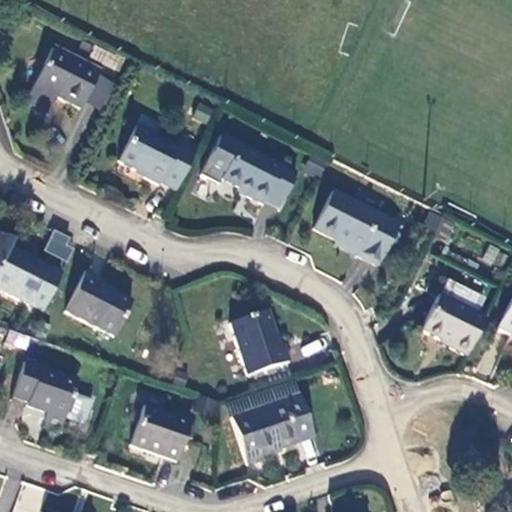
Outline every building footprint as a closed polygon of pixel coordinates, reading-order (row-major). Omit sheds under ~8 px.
[(92,66),(47,47),(25,96),(70,115),(92,66)] [(193,119),(207,123),(212,107),(198,103),(193,119)] [(136,116),(114,157),(168,186),(191,145),(136,116)] [(286,171),(229,144),(212,181),(268,208),(286,171)] [(391,221),(323,188),(303,229),(370,262),(391,221)] [(42,252),(65,262),(76,239),(53,229),(42,252)] [(40,300),(56,270),(3,244),(6,238),(0,234),(0,288),(23,300),(25,293),(40,300)] [(81,270),(60,307),(106,334),(128,297),(81,270)] [(511,294),(493,330),(511,336),(511,294)] [(480,317),(436,295),(417,333),(461,355),(480,317)] [(223,315),(240,368),(283,354),(266,302),(223,315)] [(9,330),(5,344),(26,350),(30,336),(9,330)] [(71,375),(19,358),(7,388),(23,393),(21,400),(42,406),(41,416),(57,422),(71,375)] [(299,395),(228,415),(241,460),(312,439),(299,395)] [(137,400),(123,441),(169,456),(183,416),(137,400)]
